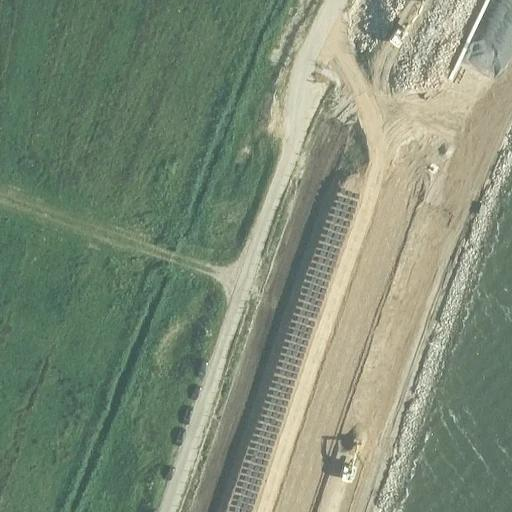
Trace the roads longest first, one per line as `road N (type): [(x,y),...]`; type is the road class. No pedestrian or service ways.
road 1 (tertiary): [(204,511),(287,260),(298,90),(338,0)]
road 2 (track): [(0,207),(240,284)]
